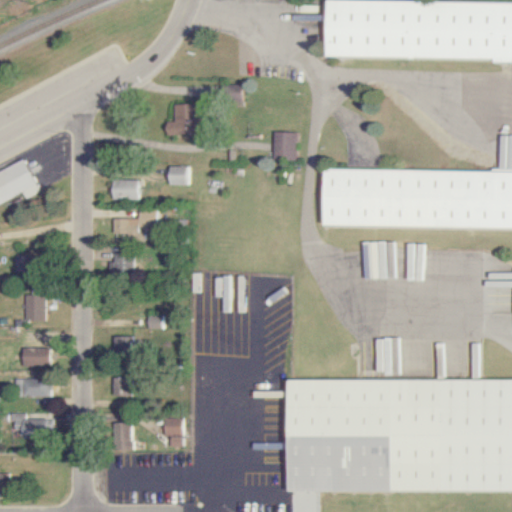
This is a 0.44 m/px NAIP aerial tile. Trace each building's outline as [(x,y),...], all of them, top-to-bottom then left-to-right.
[(511,59),(511,3),(329,2),(329,58),(511,59)] [(201,104),(176,105),(177,122),(169,122),(169,135),(202,134),(201,104)] [(274,158),(296,159),(297,133),(275,132),(274,158)] [(0,205),(25,193),(27,199),(42,192),(27,160),(0,172),(0,205)] [(191,167),(172,166),(171,185),(190,186),(191,167)] [(511,227),(511,171),(331,169),(330,225),(511,227)] [(140,200),(141,181),(116,180),(115,199),(140,200)] [(139,219),(115,219),(114,234),(129,234),(128,238),(157,238),(158,211),(140,210),(139,219)] [(134,276),(133,255),(115,255),(115,262),(110,262),(111,277),(134,276)] [(47,321),(46,295),(26,296),(26,321),(47,321)] [(148,316),(148,328),(162,329),(162,317),(148,316)] [(126,336),(115,337),(116,356),(127,355),(126,336)] [(53,366),(52,349),(25,350),(26,367),(53,366)] [(52,396),(52,376),(18,377),(18,397),(52,396)] [(115,378),(115,395),(133,395),(133,378),(115,378)] [(294,491),(511,491),(511,380),(294,380),(294,491)] [(166,436),(172,436),(172,446),(186,446),(186,418),(166,419),(166,436)]
